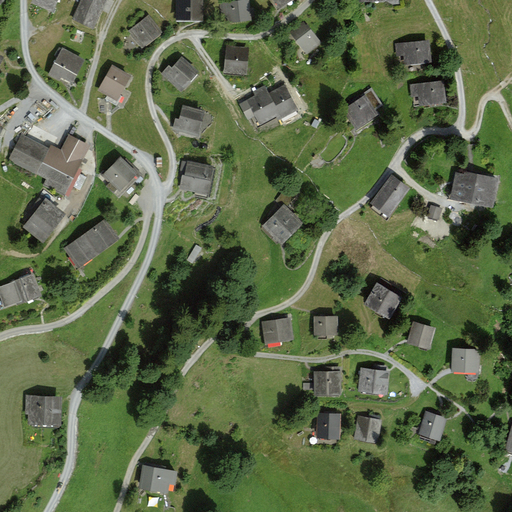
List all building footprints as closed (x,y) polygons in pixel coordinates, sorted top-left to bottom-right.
[(93,27),(102,8),(109,11),(114,1),(111,0),(81,0),(73,18),(93,27)] [(180,16),(200,16),(200,14),(200,0),(179,0),(180,9),(180,16)] [(253,15),(252,8),(247,9),(246,0),(236,0),(237,3),(225,4),(225,2),(220,3),(221,15),(230,13),(230,19),(248,17),(248,16),(253,15)] [(270,0),(277,9),(290,0),(283,0),(280,3),(277,0),(270,0)] [(176,21),(202,21),(202,14),(200,14),(200,16),(180,16),(180,9),(176,9),(176,21)] [(139,36),(143,42),(158,30),(148,18),(131,31),(137,38),(139,36)] [(304,44),(309,50),(320,42),(306,24),(304,25),(302,23),(293,31),(297,35),(294,38),(301,47),(304,44)] [(405,53),(406,60),(429,57),(427,41),(397,45),(398,54),(405,53)] [(226,61),(226,68),(244,70),(245,49),(231,48),(232,44),(226,44),(226,47),(228,47),(226,61)] [(306,53),(309,50),(304,44),(301,47),(306,53)] [(58,79),(61,73),(71,78),(81,59),(60,48),(56,55),(58,56),(49,74),(58,79)] [(429,57),(406,60),(405,53),(398,54),(399,65),(429,61),(429,57)] [(168,66),(163,72),(173,81),(180,87),(194,71),(180,59),(172,68),(168,66)] [(244,70),(226,68),(226,61),(223,61),(222,71),(243,73),(244,70)] [(112,67),(100,88),(115,97),(127,76),(112,67)] [(194,71),(180,87),(173,81),(171,83),(181,91),(197,73),(194,71)] [(441,81),(412,84),(413,94),(420,93),(421,100),(443,98),(441,81)] [(255,111),(260,120),(276,111),(268,96),(263,87),(254,91),(256,96),(241,104),(247,115),(249,114),(255,111)] [(294,107),(284,87),(268,96),(276,111),(278,115),(294,107)] [(363,97),(346,109),(356,124),(353,126),(356,130),(379,114),(374,107),(380,103),(370,89),(362,95),(363,97)] [(414,104),(443,101),(443,98),(421,100),(420,93),(413,94),(414,104)] [(278,115),(281,119),(297,111),(294,107),(278,115)] [(175,119),(173,126),(187,130),(196,132),(201,112),(183,108),(180,120),(175,119)] [(249,114),(256,127),(278,115),(276,111),(260,120),(255,111),(249,114)] [(186,133),(198,137),(204,113),(201,112),(196,132),(187,130),(186,133)] [(69,188),(73,181),(69,179),(79,160),(77,159),(84,146),(70,138),(62,152),(61,151),(58,157),(22,138),(11,157),(48,177),(44,185),(61,194),(65,186),(69,188)] [(109,181),(106,184),(117,195),(139,173),(125,158),(122,161),(120,159),(106,173),(103,170),(100,173),(109,181)] [(190,187),(205,191),(208,177),(206,176),(208,167),(183,162),(181,171),(187,172),(187,175),(183,174),(181,183),(185,184),(185,186),(190,187)] [(194,194),(208,197),(214,168),(208,167),(206,176),(208,177),(205,191),(190,187),(189,190),(195,191),(194,194)] [(454,191),(453,194),(473,198),(490,202),(495,177),(478,174),(478,175),(477,177),(466,175),(458,173),(454,191)] [(392,176),(374,199),(376,200),(389,210),(395,202),(407,187),(392,176)] [(288,185),(275,199),(283,207),(283,206),(296,193),(288,185)] [(27,224),(42,236),(60,214),(47,204),(52,197),(43,190),(37,197),(39,199),(34,204),(39,208),(37,211),(27,224)] [(451,190),(449,198),(472,202),(473,198),(453,194),(454,191),(451,190)] [(128,202),(131,204),(138,195),(135,193),(128,202)] [(371,206),(387,218),(398,205),(395,202),(389,210),(376,200),(371,206)] [(437,217),(440,208),(431,205),(428,214),(437,217)] [(284,236),(298,221),(283,206),(283,207),(265,225),(273,233),(277,229),(284,236)] [(42,236),(45,238),(62,216),(60,214),(42,236)] [(103,221),(67,247),(78,263),(114,237),(103,221)] [(280,240),(284,236),(277,229),(273,233),(280,240)] [(78,263),(80,266),(116,240),(114,237),(78,263)] [(0,286),(0,295),(4,306),(38,294),(31,275),(0,286)] [(365,306),(387,319),(400,295),(378,282),(365,306)] [(314,316),(315,331),(334,331),(334,316),(314,316)] [(264,323),(266,339),(291,335),(288,319),(264,323)] [(413,323),(409,340),(427,345),(432,328),(413,323)] [(454,350),(453,367),(475,368),(476,351),(454,350)] [(315,372),(315,390),(338,389),(337,366),(323,367),(323,372),(315,372)] [(362,370),(360,386),(385,389),(387,373),(379,372),(380,369),(373,369),(373,371),(362,370)] [(32,410),(31,425),(56,426),(57,399),(27,398),(27,410),(32,410)] [(320,414),(318,433),(337,435),(338,415),(329,414),(329,412),(324,411),(324,415),(320,414)] [(426,413),(421,430),(438,436),(444,418),(435,416),(436,412),(432,411),(431,414),(426,413)] [(359,417),(356,434),(375,438),(379,416),(374,415),(373,419),(368,418),(359,417)] [(355,439),(374,443),(375,438),(356,434),(355,439)] [(511,488),(511,451),(510,451),(500,485),(511,488)] [(141,484),(171,489),(174,470),(164,469),(164,466),(146,463),(145,467),(144,466),(141,484)]
